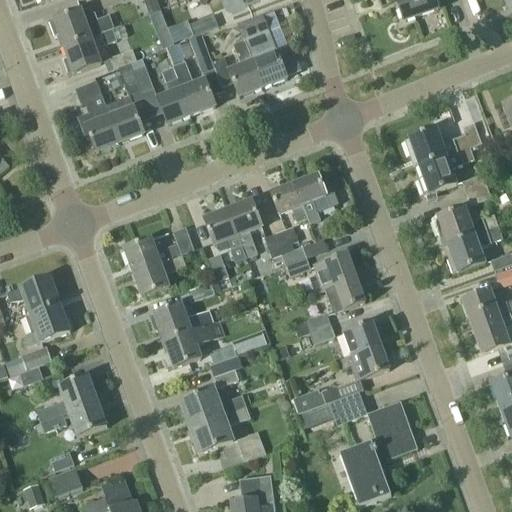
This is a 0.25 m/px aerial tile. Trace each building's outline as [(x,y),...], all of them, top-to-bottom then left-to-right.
[(240,0),(244,9),(267,0),(240,0)] [(395,0),(396,0),(395,0),(403,24),(438,12),(435,5),(447,0),(395,0)] [(91,41),(112,33),(108,20),(97,24),(94,17),(86,14),(82,15),(81,13),(48,25),(54,41),(56,39),(61,51),(91,40),(91,41)] [(160,14),(149,19),(153,29),(164,25),(160,14)] [(193,39),(217,30),(213,18),(189,28),(193,39)] [(262,18),(238,27),(244,43),(263,92),(287,83),(285,79),(299,74),(290,51),(276,56),(262,18)] [(123,29),(112,33),(116,43),(127,39),(123,29)] [(68,79),(101,68),(95,52),(104,49),(116,44),(116,43),(112,33),(91,41),(91,40),(61,51),(65,62),(62,63),(68,79)] [(214,72),(202,38),(189,43),(201,77),(214,72)] [(233,47),(241,69),(229,74),(224,61),(212,66),(222,91),(233,87),(239,101),(263,92),(244,43),(233,47)] [(107,75),(113,73),(130,67),(136,65),(132,53),(103,64),(107,75)] [(136,65),(130,67),(132,71),(133,74),(144,69),(142,62),(136,65)] [(215,110),(205,83),(194,87),(185,66),(173,71),(181,92),(191,119),(215,110)] [(133,74),(142,97),(153,92),(144,69),(133,74)] [(142,97),(133,74),(132,71),(120,75),(130,101),(142,97)] [(191,119),(181,92),(173,71),(161,75),(170,97),(157,102),(167,129),(191,119)] [(91,118),(79,122),(85,138),(89,137),(96,156),(120,147),(102,98),(101,98),(96,84),(75,93),(80,107),(86,105),(91,118)] [(102,98),(120,147),(144,138),(139,126),(134,111),(121,115),(113,94),(102,98)] [(142,97),(130,101),(134,111),(139,126),(151,121),(142,97)] [(511,104),(502,109),(511,132),(511,104)] [(405,144),(414,171),(446,160),(457,155),(469,150),(469,151),(481,147),(473,126),(462,131),(465,139),(442,147),(436,131),(409,141),(409,143),(405,144)] [(429,198),(456,188),(450,172),(462,167),(474,163),(469,151),(469,150),(457,155),(446,160),(414,171),(424,198),(428,196),(429,198)] [(0,178),(9,171),(3,163),(0,159),(0,178)] [(294,187),(302,209),(326,200),(318,178),(294,187)] [(462,185),(466,197),(486,190),(482,178),(462,185)] [(307,221),(302,209),(294,187),(270,197),(278,218),(291,213),(297,225),(307,221)] [(486,190),(466,197),(470,208),(490,201),(486,190)] [(246,261),(257,256),(249,236),(262,231),(251,204),(227,213),(238,240),(246,261)] [(498,230),(494,219),(482,223),(482,222),(470,226),(465,211),(437,220),(438,222),(433,223),(443,250),(475,239),(474,238),(486,234),(498,230)] [(246,261),(238,240),(227,213),(203,222),(214,249),(227,244),(235,265),(246,261)] [(181,258),(193,254),(185,231),(173,235),(177,247),(165,252),(156,256),(151,242),(124,252),(133,276),(181,259),(181,258)] [(294,253),(291,247),(298,245),(293,231),(275,237),(282,257),(294,253)] [(457,277),(485,267),(479,251),(491,247),(486,234),(474,238),(475,239),(443,250),(452,277),(457,275),(457,277)] [(282,257),(275,237),(264,242),(272,262),(281,258),(282,257)] [(281,258),(285,269),(306,262),(302,251),(294,254),(294,253),(282,257),(281,258)] [(494,274),(511,267),(511,256),(490,264),(494,274)] [(217,285),(228,281),(219,258),(208,262),(217,285)] [(314,270),(323,295),(325,294),(325,293),(356,282),(347,258),(314,270)] [(141,300),(169,291),(164,277),(185,269),(181,259),(133,276),(141,300)] [(306,262),(285,269),(289,281),(310,273),(306,262)] [(511,287),(511,271),(494,278),(499,292),(511,287)] [(24,303),(30,319),(62,307),(53,283),(51,284),(50,281),(20,291),(20,292),(7,297),(10,306),(20,305),(24,303)] [(325,293),(325,294),(334,318),(365,306),(356,282),(325,293)] [(191,306),(214,297),(210,286),(187,294),(191,306)] [(468,321),(471,331),(499,321),(509,317),(511,316),(511,303),(495,309),(490,294),(462,304),(468,321)] [(69,332),(71,331),(62,307),(30,319),(35,335),(31,336),(23,341),(26,351),(39,346),(40,346),(70,335),(69,332)] [(208,315),(187,323),(181,307),(154,317),(154,318),(148,320),(154,335),(159,333),(164,345),(212,326),(208,315)] [(511,346),(511,316),(471,331),(481,358),(511,346)] [(327,318),(320,321),(305,326),(294,330),(298,341),(309,337),(310,337),(331,329),(327,318)] [(173,371),(201,361),(196,350),(224,339),(219,324),(212,326),(164,345),(168,356),(162,358),(168,373),(173,371)] [(359,357),(380,349),(372,325),(342,336),(351,360),(359,357)] [(331,329),(310,337),(314,348),(335,341),(331,329)] [(262,337),(252,340),(255,350),(266,347),(262,337)] [(213,367),(236,359),(232,347),(209,356),(213,367)] [(285,348),(275,352),(279,364),(289,360),(285,348)] [(360,384),(389,373),(380,349),(359,357),(351,360),(342,364),(345,372),(353,369),(358,383),(358,385),(360,384)] [(52,365),(46,350),(21,358),(26,374),(52,365)] [(24,390),(43,383),(38,371),(18,378),(24,390)] [(218,392),(238,384),(235,373),(214,381),(218,392)] [(511,378),(492,386),(501,413),(511,409),(511,378)] [(36,414),(40,426),(98,405),(88,379),(58,390),(66,411),(61,413),(58,406),(36,414)] [(281,379),(276,381),(281,397),(287,395),(281,379)] [(318,393),(292,402),(298,418),(329,407),(359,396),(364,394),(360,384),(358,385),(358,383),(351,386),(330,393),(320,397),(318,393)] [(179,405),(189,431),(246,410),(242,399),(219,408),(214,392),(179,405)] [(329,408),(298,419),(302,432),(334,421),(337,430),(366,419),(366,418),(367,417),(359,396),(329,407),(329,408)] [(98,405),(40,426),(44,437),(66,429),(64,422),(69,420),(77,441),(107,430),(98,405)] [(387,464),(417,453),(400,405),(367,417),(366,418),(366,419),(376,444),(339,458),(359,510),(391,499),(382,474),(389,472),(387,464)] [(511,409),(501,413),(511,441),(511,440),(511,409)] [(246,410),(189,431),(198,458),(233,445),(227,430),(250,422),(246,410)] [(245,465),(265,458),(257,436),(237,444),(245,465)] [(55,476),(74,468),(69,456),(50,463),(55,476)] [(83,493),(75,472),(48,483),(56,503),(83,493)] [(273,511),(269,480),(240,484),(242,504),(230,506),(230,511),(273,511)] [(104,503),(82,511),(136,511),(134,505),(132,505),(124,483),(108,489),(112,500),(104,503)] [(31,511),(44,508),(38,488),(25,492),(31,511)]
